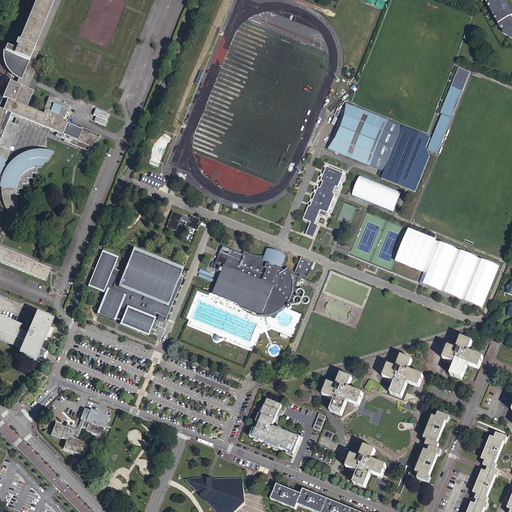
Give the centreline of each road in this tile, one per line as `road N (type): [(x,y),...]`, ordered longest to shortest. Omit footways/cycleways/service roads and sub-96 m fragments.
road 1 (residential): [(184,431),(387,511)]
road 2 (residential): [(15,423),(62,383),(184,431)]
road 3 (residential): [(429,511),(488,366),(511,371)]
road 4 (tertiary): [(15,423),(101,511)]
